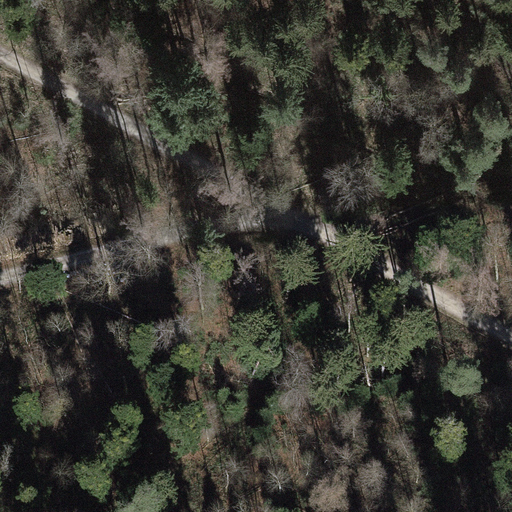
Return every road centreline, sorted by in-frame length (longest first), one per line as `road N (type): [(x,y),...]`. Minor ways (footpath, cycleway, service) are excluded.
road 1 (track): [(290,217),(0,53)]
road 2 (track): [(290,217),(0,277)]
road 3 (track): [(511,339),(290,217)]
